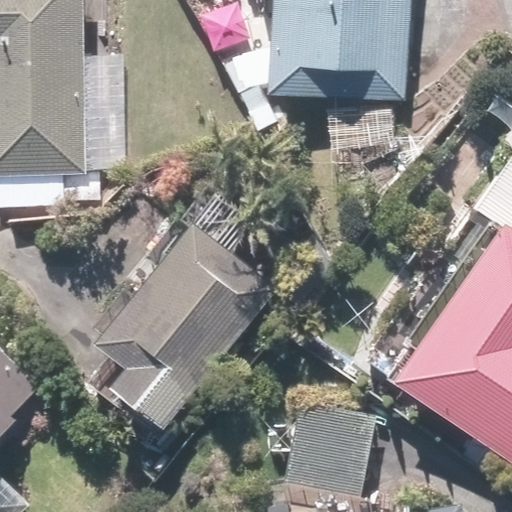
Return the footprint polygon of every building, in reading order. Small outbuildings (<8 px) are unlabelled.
[(57,172),(120,172),(120,55),(78,55),(77,0),(0,0),(0,202),(57,202),(57,172)] [(404,0),(264,0),(262,95),(401,99),(404,0)] [(511,231),(490,216),(379,379),(468,439),(469,438),(511,466),(511,231)] [(151,435),(271,284),(191,219),(82,354),(96,365),(83,381),(151,435)] [(0,412),(30,380),(0,351),(0,412)] [(375,412),(296,395),(278,482),(357,498),(375,412)] [(456,511),(455,501),(388,511),(456,511)]
